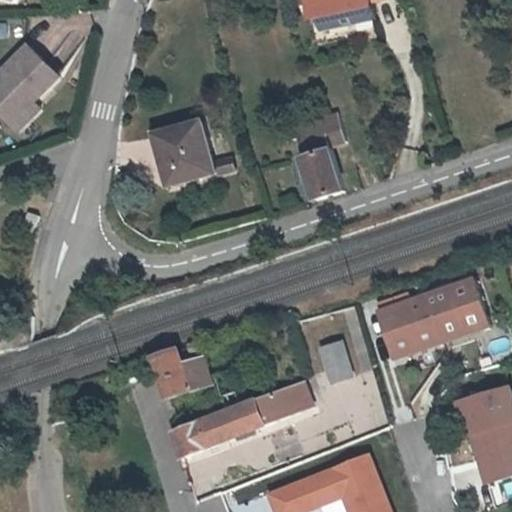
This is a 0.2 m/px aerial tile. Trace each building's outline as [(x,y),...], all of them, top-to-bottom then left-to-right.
[(309,0),(314,22),(321,20),(317,0),(309,0)] [(317,0),(321,20),(353,15),(354,19),(376,16),(373,0),(317,0)] [(0,100),(21,121),(42,101),(69,75),(39,46),(0,83),(0,100)] [(50,108),(42,101),(21,121),(28,129),(50,108)] [(327,129),(305,136),(310,151),(305,152),(308,161),(295,164),(304,191),(316,188),(320,201),(346,192),(332,147),(347,143),(339,113),(323,118),(327,129)] [(166,133),(174,165),(167,167),(172,187),(219,173),(205,122),(166,133)] [(239,167),(236,155),(220,160),(223,172),(239,167)] [(316,188),(304,191),(308,205),(320,201),(316,188)] [(476,275),(428,290),(446,338),(492,322),(476,275)] [(446,338),(428,290),(380,307),(396,354),(446,338)] [(194,355),(205,351),(201,339),(190,343),(194,355)] [(355,380),(343,347),(324,352),(336,387),(355,380)] [(186,368),(181,354),(160,360),(173,401),(215,387),(207,361),(186,368)] [(233,373),(219,377),(229,408),(243,402),(233,373)] [(315,409),(307,385),(179,436),(186,461),(315,409)] [(478,423),(490,459),(482,462),(490,484),(511,475),(511,385),(464,402),(470,425),(478,423)] [(184,414),(174,418),(176,427),(186,424),(184,414)] [(281,511),(304,511),(349,493),(357,511),(398,511),(376,457),(374,453),(274,494),(281,511)]
